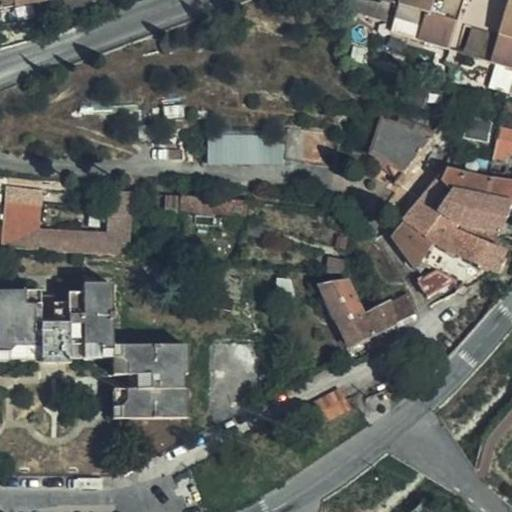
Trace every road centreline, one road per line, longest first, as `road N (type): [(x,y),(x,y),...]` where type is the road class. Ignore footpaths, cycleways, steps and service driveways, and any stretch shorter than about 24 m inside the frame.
road 1 (unknown): [(371,209),(347,181),(321,174),(0,155)]
road 2 (secondary): [(270,511),(398,424),(511,308)]
road 3 (unknown): [(145,511),(349,378)]
road 4 (residential): [(193,0),(0,72)]
road 5 (unknown): [(398,424),(349,378),(437,303)]
